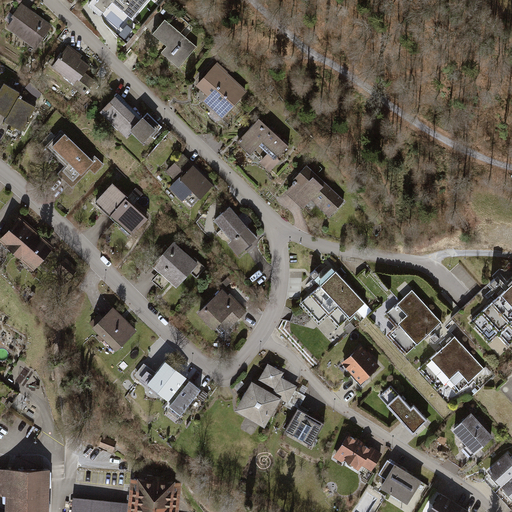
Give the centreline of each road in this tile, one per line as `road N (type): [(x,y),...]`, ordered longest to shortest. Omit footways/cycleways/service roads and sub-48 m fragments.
road 1 (residential): [(0,170),(203,363),(232,367),(257,337)]
road 2 (residential): [(275,231),(254,201),(48,0)]
road 3 (track): [(250,0),(397,110),(462,149),(511,167)]
road 4 (residential): [(257,337),(288,354),(338,410),(451,478),(491,511)]
road 5 (residential): [(275,231),(423,265),(459,298)]
